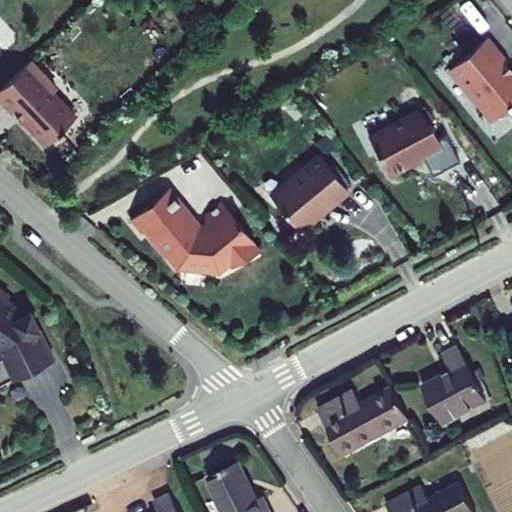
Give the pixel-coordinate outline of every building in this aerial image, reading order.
[(0,51),(13,39),(0,24),(0,51)] [(498,121),(511,109),(511,71),(507,65),(510,62),(491,39),(455,69),(460,75),(456,78),(470,96),(479,97),(479,105),(490,120),(498,121)] [(89,110),(66,85),(70,82),(44,53),(7,87),(25,107),(28,104),(60,138),(72,126),(74,129),(79,124),(77,122),(89,110)] [(431,157),(433,160),(434,161),(435,161),(436,161),(456,147),(439,122),(429,109),(380,142),(404,178),(421,167),(422,163),(431,157)] [(333,155),(284,196),(311,228),(314,226),(317,230),(329,220),(326,216),(347,199),(360,188),(333,155)] [(209,220),(209,216),(200,205),(201,205),(183,182),(146,213),(157,226),(178,252),(179,251),(189,264),(229,268),(231,267),(232,268),(241,260),(244,263),(271,249),(265,242),(267,240),(234,200),(221,211),(220,221),(219,221),(209,220)] [(157,226),(146,213),(142,216),(153,229),(157,226)] [(56,360),(33,308),(0,284),(0,359),(9,380),(56,360)] [(488,401),(460,346),(444,355),(452,370),(423,385),(443,424),(488,401)] [(344,451),(410,416),(393,384),(361,400),(355,388),(320,406),(344,451)] [(213,469),(233,511),(260,511),(275,505),(268,491),(262,493),(244,454),(213,469)] [(388,502),(393,511),(475,511),(477,511),(461,480),(430,497),(422,483),(388,502)] [(157,495),(164,511),(185,511),(174,488),(157,495)]
